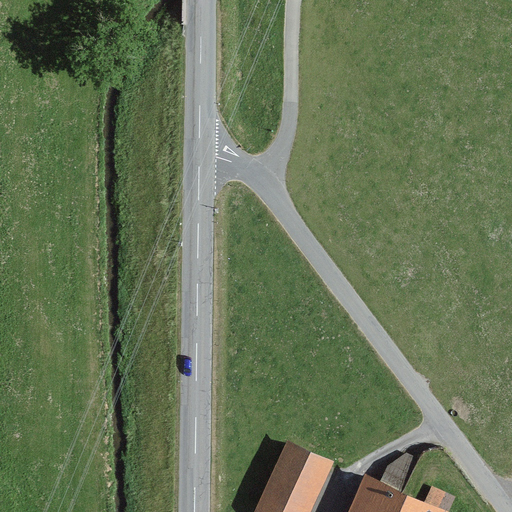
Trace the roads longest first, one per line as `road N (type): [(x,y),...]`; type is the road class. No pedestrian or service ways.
road 1 (unclassified): [(200,163),(227,163),(260,177),(511,511)]
road 2 (secondary): [(194,511),(200,163)]
road 3 (track): [(299,0),(291,135),(260,177)]
road 4 (secondary): [(200,163),(200,0)]
